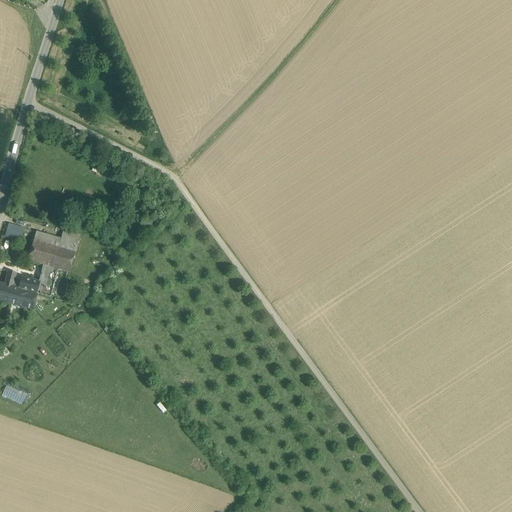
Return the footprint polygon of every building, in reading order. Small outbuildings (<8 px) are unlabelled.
[(20,241),(23,229),(8,224),(5,236),(20,241)] [(53,237),(36,232),(27,261),(42,266),(43,266),(57,269),(61,271),(69,273),(77,245),(60,240),(53,238),(53,237)] [(79,237),(63,232),(60,240),(77,245),(79,237)] [(38,282),(36,294),(54,299),(61,271),(57,269),(43,266),(38,282)] [(8,271),(4,285),(5,285),(12,287),(15,277),(16,274),(8,271)] [(36,294),(38,282),(21,278),(15,277),(12,287),(5,285),(2,294),(11,297),(9,304),(32,310),(36,294)] [(4,285),(0,283),(0,301),(9,304),(11,297),(2,294),(5,285),(4,285)] [(5,385),(1,396),(21,404),(26,393),(5,385)]
